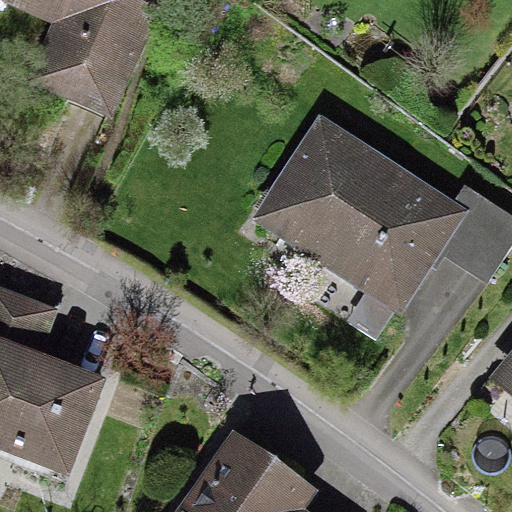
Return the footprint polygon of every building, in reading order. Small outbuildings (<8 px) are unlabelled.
[(136,0),(9,0),(5,11),(49,26),(24,96),(118,130),(160,13),(135,5),(136,0)] [(447,209),(312,121),(242,226),(388,322),(432,255),(482,289),(511,243),(511,225),(459,190),(447,209)] [(49,316),(0,297),(0,452),(76,480),(111,385),(34,357),(49,316)] [(511,348),(484,381),(511,404),(511,348)] [(317,511),(323,505),(234,441),(182,511),(317,511)]
